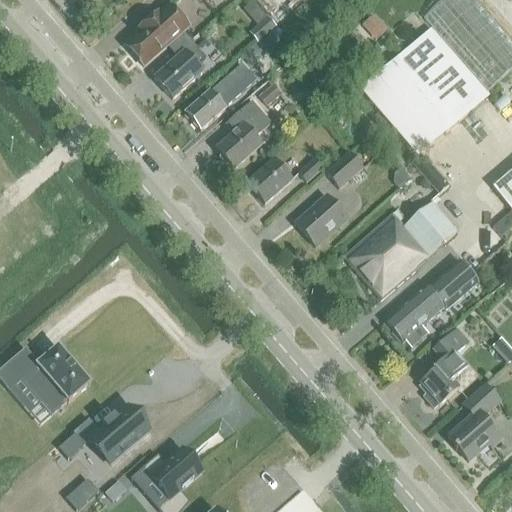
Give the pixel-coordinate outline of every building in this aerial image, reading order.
[(358,95),(399,142),(415,160),(467,114),(511,74),(511,51),(466,0),(445,0),(422,21),(430,31),(358,95)] [(168,50),(184,36),(182,34),(188,29),(171,10),(169,8),(159,16),(157,13),(133,34),(136,37),(125,47),(127,50),(144,69),(166,48),(168,50)] [(375,43),(386,33),(374,19),(363,29),(375,43)] [(268,21),(249,37),(257,46),(276,30),(268,21)] [(184,36),(168,50),(177,60),(154,81),(172,102),(202,75),(196,67),(205,60),(184,36)] [(218,87),(185,116),(200,134),(225,113),(222,110),(231,102),(224,93),(231,86),(226,80),(221,84),(218,87)] [(267,109),(281,97),(272,87),(258,100),(267,109)] [(234,137),(216,152),(233,172),(260,148),(254,140),(270,126),(251,105),(226,127),(234,137)] [(325,177),(338,192),(362,170),(349,156),(325,177)] [(298,176),(306,185),(321,171),(313,162),(298,176)] [(246,187),(264,207),(291,184),(273,163),(246,187)] [(394,177),(394,187),(398,192),(409,182),(400,172),(394,177)] [(511,174),(492,192),(510,213),(511,214),(511,213),(511,174)] [(295,227),(315,250),(345,223),(325,200),(295,227)] [(402,230),(399,227),(391,217),(343,260),(381,303),(398,287),(414,273),(413,271),(454,235),(430,207),(402,230)] [(510,213),(492,229),(501,239),(511,229),(511,214),(510,213)] [(384,324),(399,343),(402,346),(404,344),(409,350),(425,337),(420,330),(442,310),(444,312),(476,285),(458,264),(442,278),(441,277),(426,291),(423,289),(399,311),(384,324)] [(438,371),(419,387),(427,396),(422,400),(433,411),(437,407),(438,408),(457,391),(450,384),(465,370),(454,359),(454,358),(469,344),(457,331),(440,345),(434,351),(446,364),(438,371)] [(511,353),(501,341),(493,348),(509,365),(511,362),(511,353)] [(25,352),(0,373),(0,382),(8,392),(20,382),(51,418),(66,405),(68,406),(90,387),(58,350),(38,367),(25,352)] [(474,416),(446,441),(451,445),(449,446),(452,450),(454,449),(467,464),(487,446),(491,450),(500,441),(481,420),(498,406),(483,390),(465,406),(474,416)] [(103,430),(89,442),(111,468),(149,436),(127,410),(114,421),(113,419),(102,429),(103,430)] [(83,447),(74,436),(57,451),(67,461),(83,447)] [(158,459),(141,472),(168,503),(157,511),(183,511),(189,505),(180,495),(202,475),(182,453),(166,468),(158,459)] [(112,504),(125,493),(118,485),(105,496),(112,504)]
